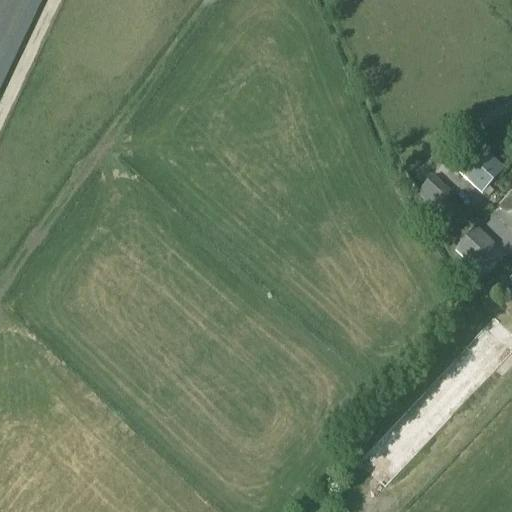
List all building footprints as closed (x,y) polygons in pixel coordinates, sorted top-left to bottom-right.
[(0,0),(0,88),(41,0),(0,0)] [(254,18),(247,26),(260,36),(267,29),(254,18)] [(475,144),(451,169),(479,197),(503,172),(475,144)] [(501,213),(494,221),(511,236),(511,196),(499,211),(501,213)] [(475,229),(460,245),(453,252),(471,270),(493,246),(476,230),(475,229)] [(511,337),(492,319),(357,465),(385,492),(511,355),(511,337)]
